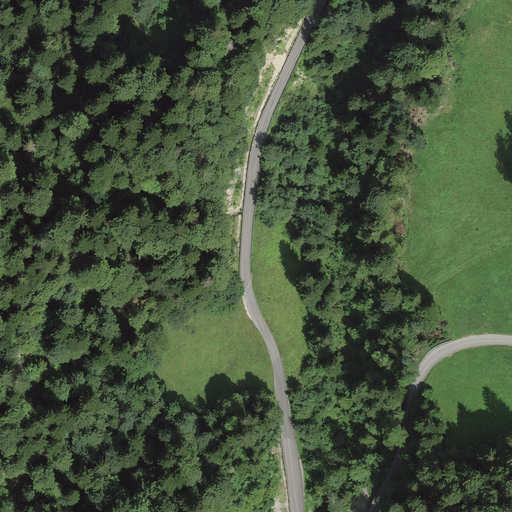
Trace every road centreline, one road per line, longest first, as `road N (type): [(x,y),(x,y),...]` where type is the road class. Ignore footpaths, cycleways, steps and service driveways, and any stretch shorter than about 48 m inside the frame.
road 1 (unclassified): [(321,0),(259,135),(245,238),(249,291),(277,361),(297,511)]
road 2 (unclassified): [(372,511),(401,456),(430,360),(466,342),(511,340)]
road 3 (track): [(3,0),(45,73),(74,99),(86,85),(78,0)]
road 4 (track): [(110,0),(132,34),(159,40),(243,0)]
